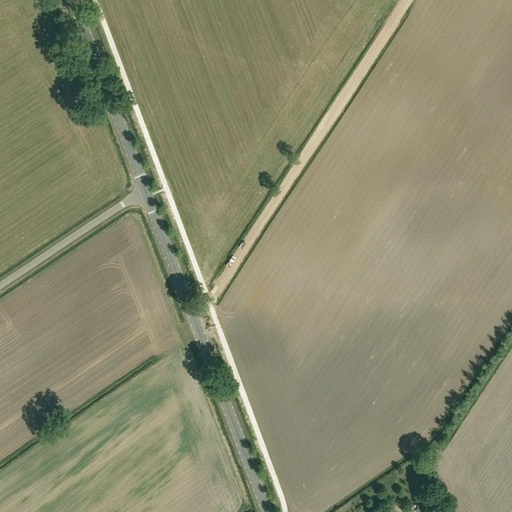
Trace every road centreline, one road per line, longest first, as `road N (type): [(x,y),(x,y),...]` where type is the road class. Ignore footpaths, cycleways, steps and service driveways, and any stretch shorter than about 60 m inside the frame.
road 1 (tertiary): [(266,511),(71,0)]
road 2 (track): [(192,316),(408,0)]
